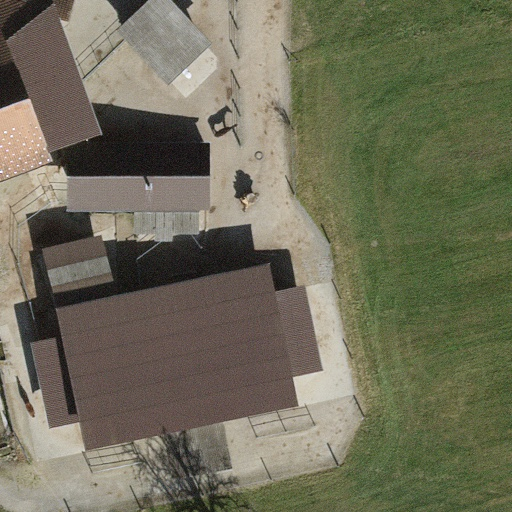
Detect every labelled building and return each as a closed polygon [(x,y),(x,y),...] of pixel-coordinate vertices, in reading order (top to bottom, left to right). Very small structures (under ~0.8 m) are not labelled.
[(0,0),(0,5),(18,56),(72,13),(75,0),(0,0)] [(172,0),(140,0),(113,28),(167,81),(210,37),(172,0)] [(0,5),(0,174),(54,155),(18,56),(0,5)] [(212,140),(73,141),(73,205),(212,204),(212,140)] [(63,339),(33,346),(51,431),(77,425),(83,455),(300,410),(294,382),(324,376),(306,290),(275,297),(269,271),(115,303),(102,241),(45,253),(63,339)]
